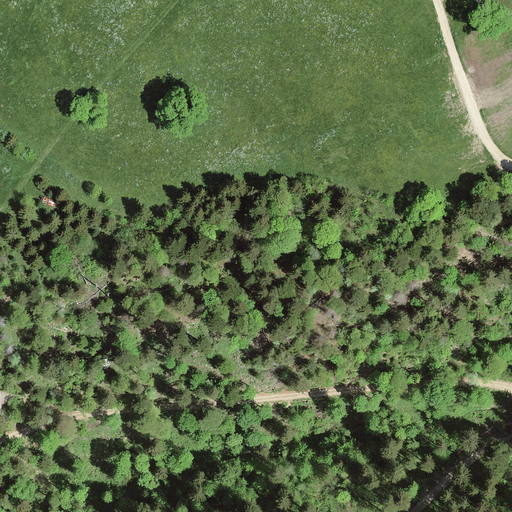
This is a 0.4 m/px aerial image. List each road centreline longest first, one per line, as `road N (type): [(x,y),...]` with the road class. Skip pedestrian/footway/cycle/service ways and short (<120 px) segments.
road 1 (track): [(511,387),(417,385),(126,411),(69,417),(0,439)]
road 2 (track): [(0,216),(177,0)]
road 3 (track): [(511,168),(487,152),(435,0)]
road 4 (track): [(413,511),(511,437)]
